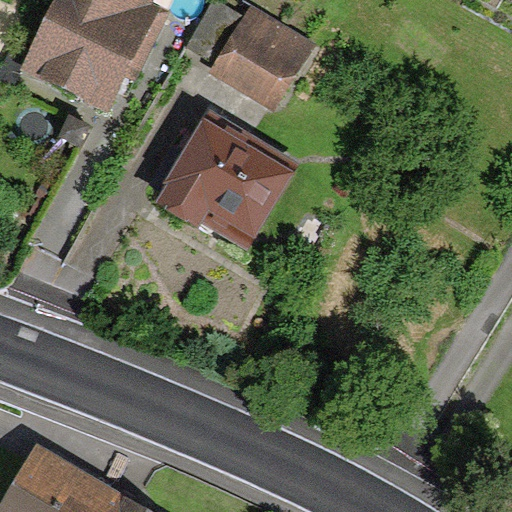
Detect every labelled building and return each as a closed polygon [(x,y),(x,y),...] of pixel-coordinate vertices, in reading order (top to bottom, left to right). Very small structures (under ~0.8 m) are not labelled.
[(151,0),(55,0),(21,74),(105,114),(124,73),(137,79),(168,13),(150,4),(151,0)] [(214,68),(245,21),(213,0),(182,49),(214,68)] [(272,106),(313,43),(256,4),(245,21),(214,68),(272,106)] [(296,166),(208,116),(158,202),(247,252),(296,166)] [(134,511),(39,454),(3,511),(134,511)]
